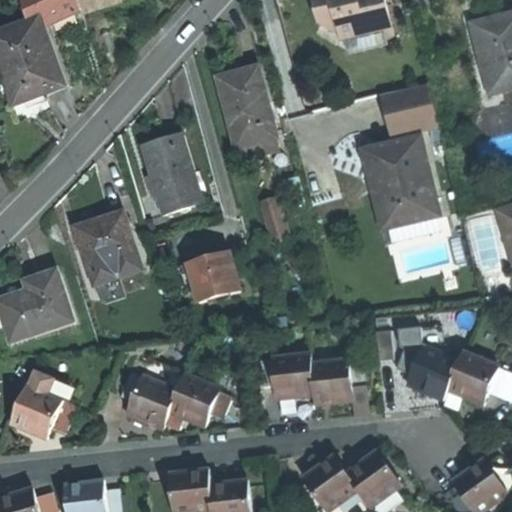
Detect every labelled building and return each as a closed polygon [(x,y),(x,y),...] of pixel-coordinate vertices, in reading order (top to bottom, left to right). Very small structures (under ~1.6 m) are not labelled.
[(86,13),(82,0),(30,0),(35,13),(43,11),(52,13),(55,23),(86,13)] [(82,0),(86,13),(129,0),(82,0)] [(322,0),(328,23),(341,32),(351,29),(353,38),(393,30),(402,28),(394,0),(322,0)] [(511,18),(480,27),(490,62),(495,61),(503,92),(511,89),(511,18)] [(72,86),(49,19),(0,35),(0,50),(19,105),(29,101),(32,108),(41,105),(53,100),(50,94),(72,86)] [(404,37),(402,28),(393,30),(395,40),(404,37)] [(245,73),(223,79),(242,149),(244,148),(282,138),(283,138),(265,68),(245,73)] [(435,85),(387,96),(397,138),(445,127),(435,85)] [(208,203),(188,134),(166,141),(147,147),(168,215),(208,203)] [(388,231),(445,217),(426,136),(386,146),(369,150),(388,231)] [(282,138),(244,148),(246,156),(272,148),(274,154),(286,151),(282,138)] [(283,199),(268,203),(279,244),(294,240),(283,199)] [(81,228),(99,287),(147,272),(130,214),(108,220),(81,228)] [(203,304),(245,292),(234,252),(220,256),(179,267),(185,289),(197,285),(203,304)] [(9,324),(15,344),(79,323),(62,273),(43,279),(29,284),(32,292),(6,301),(13,323),(9,324)] [(446,330),(424,332),(430,344),(434,345),(433,347),(452,355),(446,330)] [(402,372),(417,379),(429,349),(430,346),(433,347),(434,345),(430,344),(424,332),(403,334),(405,350),(410,353),(402,372)] [(381,336),(384,364),(399,362),(396,334),(381,336)] [(432,395),(450,402),(454,394),(467,361),(452,355),(433,347),(430,346),(429,349),(417,379),(414,387),(432,395)] [(467,361),(454,394),(470,400),(485,407),(491,393),(502,367),(503,365),(471,352),(467,361)] [(303,398),(320,396),(316,364),(315,353),(279,357),(279,360),(282,387),(284,400),(303,398)] [(269,389),(282,387),(279,360),(266,362),(269,389)] [(355,360),(316,364),(320,396),(321,406),(340,404),(360,402),(358,387),(355,363),(355,360)] [(355,363),(358,387),(370,386),(368,361),(355,363)] [(491,393),(504,398),(511,380),(511,371),(502,367),(491,393)] [(225,368),(218,385),(227,389),(225,392),(237,397),(246,377),(225,368)] [(38,374),(32,388),(68,403),(74,389),(38,374)] [(125,398),(138,403),(148,379),(136,374),(125,398)] [(184,392),(175,412),(192,419),(211,427),(216,414),(225,392),(227,389),(218,385),(191,374),(184,392)] [(147,422),(168,430),(175,412),(184,392),(149,377),(148,379),(138,403),(133,416),(147,422)] [(372,386),(370,386),(358,387),(360,402),(361,418),(375,416),(372,386)] [(32,388),(18,421),(34,428),(54,436),(56,430),(68,403),(32,388)] [(225,392),(216,414),(229,419),(238,397),(237,397),(225,392)] [(80,408),(68,403),(56,430),(69,435),(80,408)] [(371,469),(355,480),(366,495),(377,510),(408,488),(386,458),(371,469)] [(331,511),(341,511),(366,495),(355,480),(343,463),(326,474),(312,485),(330,510),(331,511)] [(475,478),(462,488),(480,511),(492,511),(511,497),(511,492),(492,466),(475,478)] [(180,511),(218,511),(216,492),(214,476),(195,479),(177,481),(180,511)] [(326,511),(330,510),(312,485),(300,493),(313,511),(326,511)] [(71,492),(72,511),(112,511),(111,492),(111,488),(93,490),(71,492)] [(232,490),(216,492),(218,511),(256,511),(253,488),(232,490)] [(452,496),(463,511),(480,511),(462,488),(452,496)] [(111,492),(112,511),(127,511),(125,491),(111,492)] [(4,511),(43,511),(39,497),(20,502),(3,507),(4,511)]
